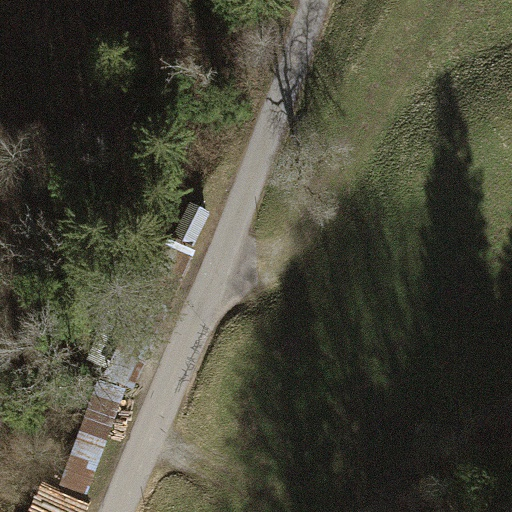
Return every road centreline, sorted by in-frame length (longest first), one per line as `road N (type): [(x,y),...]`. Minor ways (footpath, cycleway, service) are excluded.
road 1 (residential): [(313,0),(120,511)]
road 2 (track): [(206,292),(280,258),(323,209),(388,48),(416,0)]
